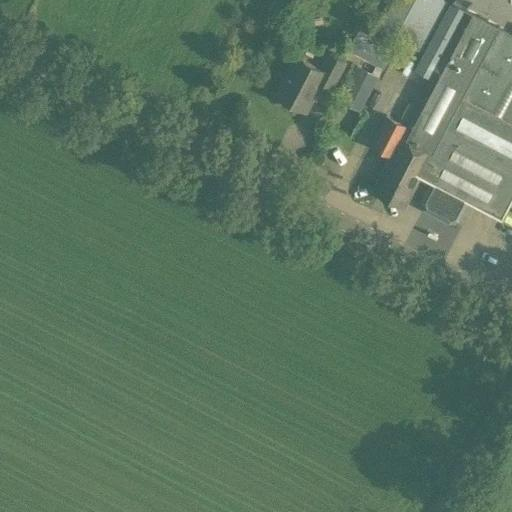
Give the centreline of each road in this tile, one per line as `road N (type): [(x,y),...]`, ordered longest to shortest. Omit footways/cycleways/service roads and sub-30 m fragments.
road 1 (tertiary): [(511,298),(384,243),(0,40)]
road 2 (unclassified): [(443,511),(511,397)]
